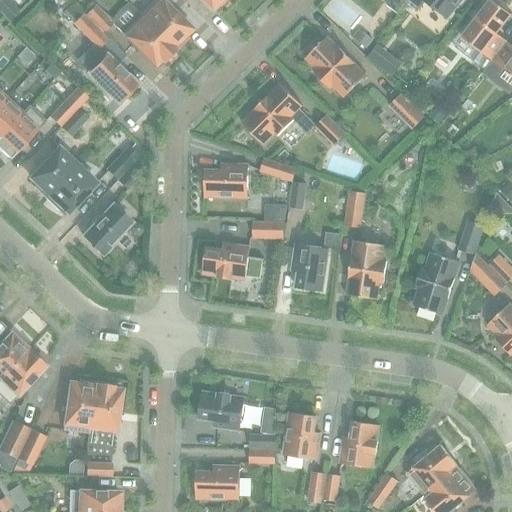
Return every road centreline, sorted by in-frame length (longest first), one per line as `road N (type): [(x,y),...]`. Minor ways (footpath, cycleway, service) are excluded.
road 1 (residential): [(170,331),(174,122),(296,0)]
road 2 (residential): [(502,414),(429,367),(170,331)]
road 3 (residential): [(170,331),(85,313),(0,233)]
road 4 (residential): [(164,511),(170,331)]
